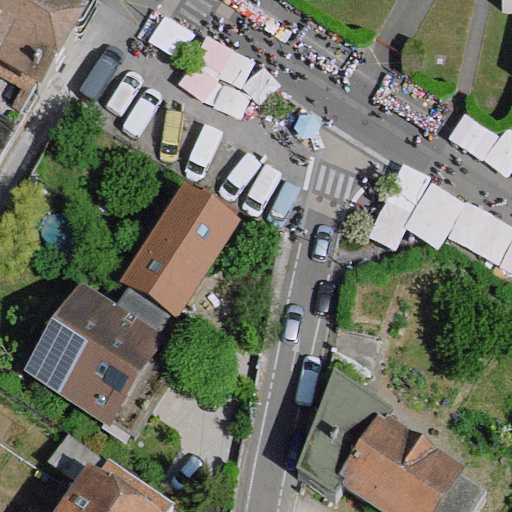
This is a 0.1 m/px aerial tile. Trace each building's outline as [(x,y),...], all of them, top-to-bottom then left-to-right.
[(0,0),(0,129),(64,23),(25,0),(0,0)] [(511,0),(481,0),(478,18),(511,27),(511,0)] [(511,57),(501,96),(511,102),(511,57)] [(192,207),(134,297),(184,330),(242,240),(192,207)] [(160,352),(79,303),(35,376),(116,425),(160,352)] [(388,417),(333,378),(299,478),(332,501),(341,487),(381,428),(388,417)] [(381,428),(341,487),(382,511),(470,511),(481,495),(381,428)] [(126,511),(98,493),(84,511),(126,511)]
